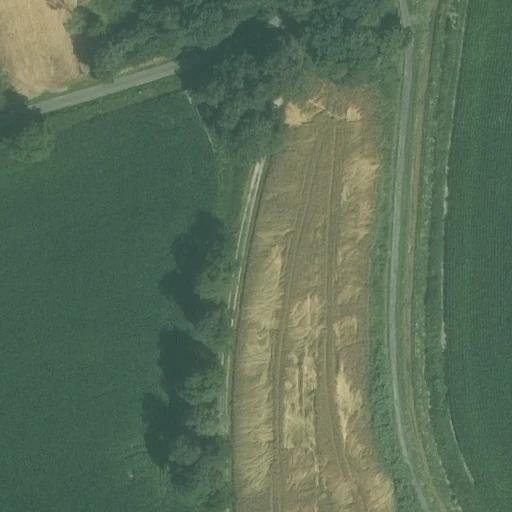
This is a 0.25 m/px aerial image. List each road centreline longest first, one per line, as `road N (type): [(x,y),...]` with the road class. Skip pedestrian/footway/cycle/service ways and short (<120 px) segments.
road 1 (track): [(315,0),(272,84),(233,271),(223,452),(230,511)]
road 2 (unclassified): [(289,0),(172,66),(0,126)]
